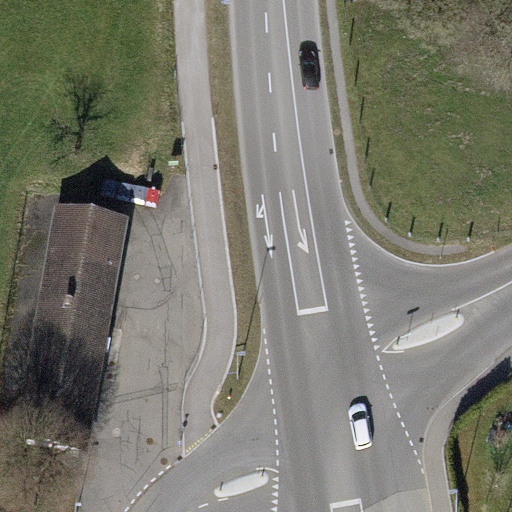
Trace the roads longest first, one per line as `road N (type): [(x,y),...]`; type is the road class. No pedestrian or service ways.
road 1 (primary): [(286,0),(330,358)]
road 2 (tertiary): [(511,284),(425,335),(330,358)]
road 3 (residential): [(342,461),(255,478),(188,511)]
